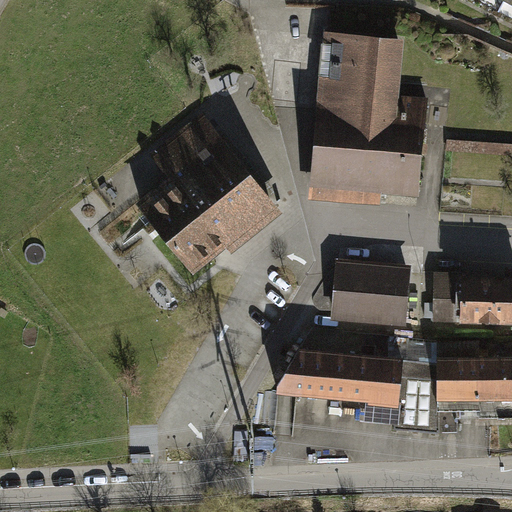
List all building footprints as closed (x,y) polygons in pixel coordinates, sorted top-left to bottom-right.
[(511,0),(462,0),(462,1),(511,25),(511,0)] [(369,144),(392,116),(395,101),(405,45),(317,39),(314,111),(369,144)] [(369,144),(314,111),(303,195),(421,198),(428,106),(395,101),(392,116),(369,144)] [(231,254),(283,214),(203,112),(149,154),(167,177),(134,202),(191,275),(226,248),(231,254)] [(331,261),(327,324),(402,329),(406,265),(331,261)] [(511,271),(440,268),(438,323),(511,325),(511,271)] [(275,385),(274,395),(399,404),(403,359),(298,351),(275,385)] [(511,351),(431,352),(431,404),(511,404),(511,351)]
